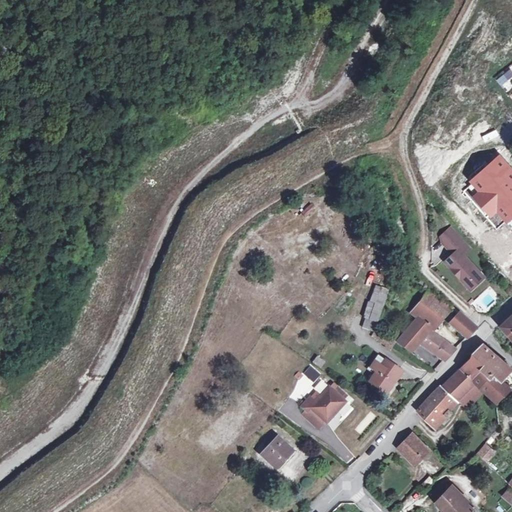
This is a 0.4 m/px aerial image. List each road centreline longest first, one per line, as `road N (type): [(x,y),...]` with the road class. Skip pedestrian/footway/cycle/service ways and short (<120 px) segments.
road 1 (track): [(344,0),(299,100),(200,167),(172,199),(112,348),(78,406),(0,470)]
road 2 (track): [(56,511),(114,466),(143,424),(183,348),(221,244),(328,167),(364,152),(399,155)]
road 3 (track): [(484,328),(422,270),(422,208),(399,155),(404,127),(476,0)]
road 4 (track): [(0,285),(39,121),(97,24)]
road 5 (residential): [(343,484),(511,305)]
road 6 (track): [(299,100),(314,104),(335,95),(391,0)]
road 7 (track): [(111,8),(56,13),(0,54)]
